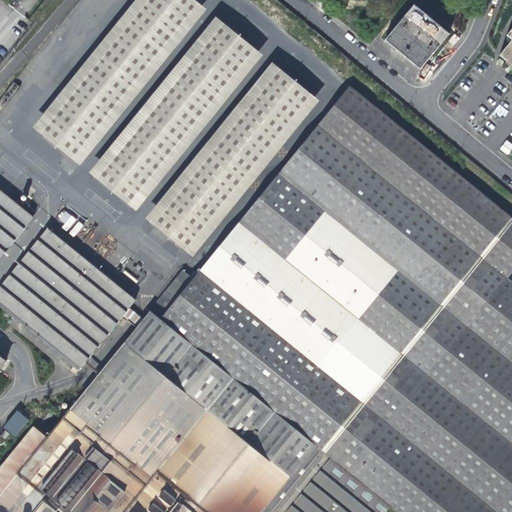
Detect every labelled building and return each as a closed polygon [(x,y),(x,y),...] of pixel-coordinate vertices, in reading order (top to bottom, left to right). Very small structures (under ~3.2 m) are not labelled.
[(149,0),(94,68),(127,94),(199,5),(192,0),(149,0)] [(384,43),(420,71),(448,35),(412,7),(406,15),(384,43)] [(150,114),(182,140),(255,51),(223,25),(150,114)] [(511,30),(507,37),(511,41),(511,42),(500,58),(511,67),(511,30)] [(127,94),(94,68),(43,131),(75,157),(127,94)] [(279,70),(206,160),(208,161),(281,72),(279,70)] [(208,161),(238,186),(262,156),(311,96),(281,72),(208,161)] [(511,511),(511,279),(506,274),(511,267),(511,215),(352,84),(338,101),(320,123),(256,201),(239,222),(192,279),(176,299),(159,320),(346,472),(388,505),(396,511),(511,511)] [(182,140),(150,114),(100,177),(131,202),(182,140)] [(156,222),(158,224),(208,161),(206,160),(156,222)] [(187,248),(238,186),(208,161),(158,224),(187,248)] [(0,190),(0,257),(33,218),(0,190)] [(83,224),(63,210),(55,221),(75,235),(83,224)] [(47,228),(0,284),(0,308),(77,372),(135,301),(47,228)] [(382,511),(388,505),(346,472),(159,320),(176,299),(192,279),(182,270),(46,437),(31,425),(0,463),(0,511),(382,511)] [(135,324),(140,317),(129,308),(123,316),(135,324)] [(15,437),(29,420),(16,410),(3,428),(15,437)]
